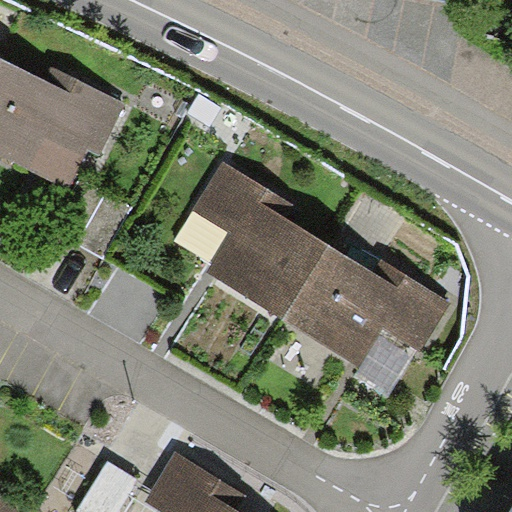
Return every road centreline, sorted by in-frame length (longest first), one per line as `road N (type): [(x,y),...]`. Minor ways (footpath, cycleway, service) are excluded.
road 1 (residential): [(373,511),(0,282)]
road 2 (primary): [(138,0),(511,202)]
road 3 (residential): [(511,316),(404,511)]
